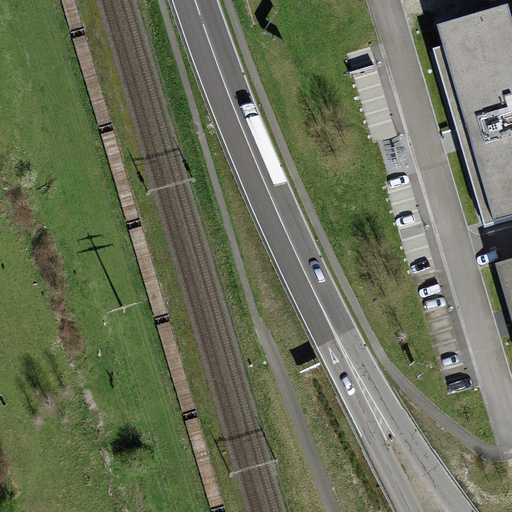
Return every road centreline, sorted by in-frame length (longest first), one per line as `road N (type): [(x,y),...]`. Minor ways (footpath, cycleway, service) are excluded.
road 1 (primary): [(377,415),(238,125),(192,0)]
road 2 (primary): [(461,511),(377,415)]
